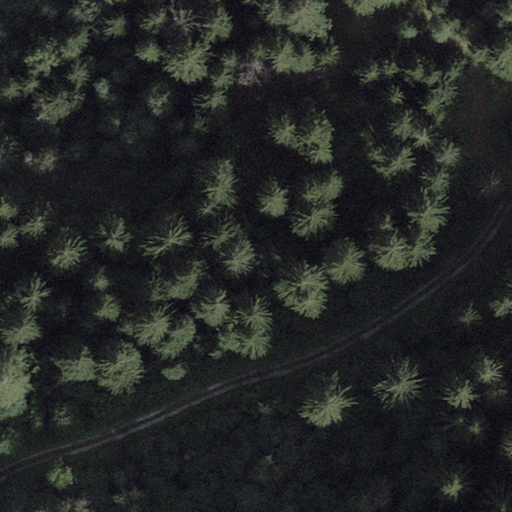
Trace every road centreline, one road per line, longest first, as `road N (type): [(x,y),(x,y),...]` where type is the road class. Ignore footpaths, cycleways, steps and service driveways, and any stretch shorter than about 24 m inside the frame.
road 1 (track): [(0,167),(115,194),(151,179),(321,47),(400,32),(451,38),(467,66),(482,240)]
road 2 (track): [(0,481),(446,282),(511,206)]
